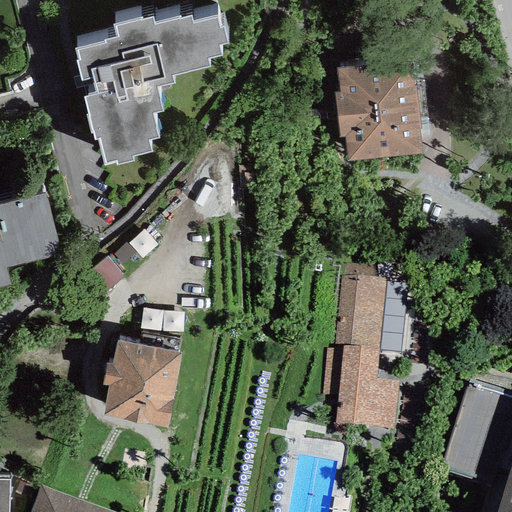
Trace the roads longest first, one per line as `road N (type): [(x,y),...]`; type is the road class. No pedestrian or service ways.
road 1 (residential): [(41,0),(108,211)]
road 2 (residential): [(0,315),(108,211)]
